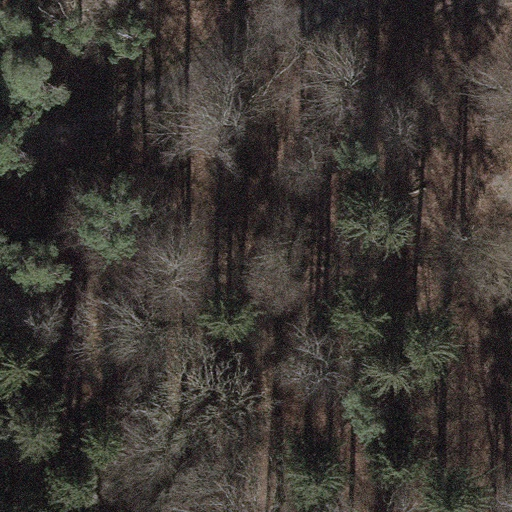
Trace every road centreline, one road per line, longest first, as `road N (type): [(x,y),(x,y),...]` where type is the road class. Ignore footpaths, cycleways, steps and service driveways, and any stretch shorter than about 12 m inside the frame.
road 1 (track): [(507,0),(472,70),(477,242),(511,475)]
road 2 (track): [(0,129),(48,142),(143,108),(364,0)]
